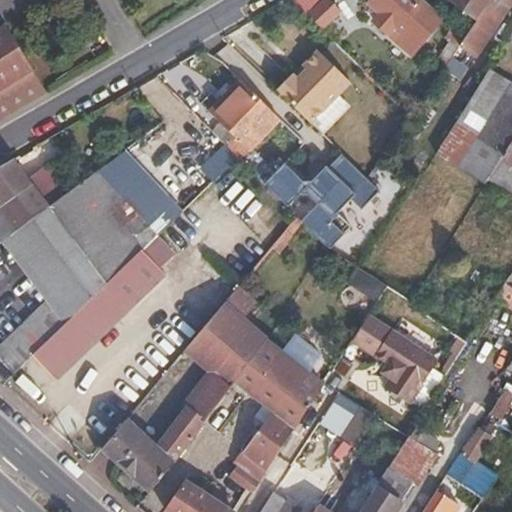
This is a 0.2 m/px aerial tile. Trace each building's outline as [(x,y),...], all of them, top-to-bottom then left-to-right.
[(338,13),(324,0),(306,20),(320,33),(338,13)] [(439,21),(415,0),(369,0),(366,3),(378,14),(371,23),(409,56),(439,21)] [(474,21),(487,0),(447,0),(446,2),(462,13),(474,21)] [(487,0),(474,21),(459,43),(475,53),(511,0),(487,0)] [(459,43),(474,21),(462,13),(445,37),(450,41),(457,45),(459,43)] [(0,118),(49,90),(12,26),(0,32),(0,118)] [(457,45),(450,41),(438,60),(444,65),(457,45)] [(352,84),(321,52),(306,64),(310,70),(299,80),(294,76),(292,73),(275,90),(288,102),(310,125),(340,96),(352,84)] [(310,70),(306,64),(294,76),(299,80),(310,70)] [(446,134),(442,140),(492,170),(511,137),(511,90),(484,73),(475,87),(446,134)] [(262,102),(238,80),(208,112),(231,134),(262,102)] [(511,137),(492,170),(487,178),(511,189),(511,137)] [(492,170),(442,140),(434,154),(483,184),(487,178),(492,170)] [(285,158),(267,178),(291,202),(302,189),(309,188),(318,197),(303,215),(332,244),(351,225),(339,211),(352,197),(363,207),(381,189),(342,152),(332,163),(328,160),(306,179),(285,158)] [(0,202),(27,184),(23,178),(9,158),(0,163),(0,202)] [(69,188),(48,160),(43,164),(64,192),(69,188)] [(27,184),(43,207),(64,192),(43,164),(23,178),(27,184)] [(0,245),(45,301),(63,323),(102,285),(139,249),(153,235),(92,171),(69,188),(64,192),(43,207),(27,184),(0,202),(0,245)] [(170,251),(154,234),(153,235),(139,249),(156,266),(170,251)] [(365,259),(346,246),(339,256),(356,268),(359,269),(365,259)] [(139,249),(102,285),(126,310),(163,274),(156,266),(139,249)] [(126,310),(102,285),(63,323),(30,356),(54,380),(126,310)] [(203,417),(204,418),(234,378),(250,356),(264,337),(242,319),(255,302),(235,286),(182,350),(211,373),(193,396),(189,393),(180,405),(184,409),(171,426),(167,423),(151,443),(125,419),(100,448),(150,491),(179,454),(203,417)] [(511,292),(502,287),(495,297),(511,307),(511,292)] [(30,356),(63,323),(45,301),(0,343),(0,363),(11,374),(30,356)] [(387,391),(415,347),(366,316),(351,339),(349,342),(385,364),(381,373),(389,378),(383,388),(387,391)] [(322,385),(264,337),(250,356),(234,378),(272,409),(234,461),(239,464),(230,476),(251,492),(322,385)] [(415,347),(387,391),(409,404),(436,361),(415,347)] [(437,439),(414,424),(408,434),(430,450),(437,439)] [(490,438),(473,428),(458,453),(475,463),(490,438)] [(430,450),(408,434),(406,437),(388,465),(411,480),(430,450)] [(381,475),(404,491),(411,480),(388,465),(381,475)] [(381,475),(358,511),(390,511),(404,491),(381,475)] [(464,487),(443,475),(434,490),(454,502),(464,487)] [(206,497),(184,482),(164,511),(229,511),(226,510),(206,497)] [(206,497),(226,510),(232,501),(211,487),(206,497)] [(299,511),(300,511),(284,501),(277,511),(299,511)]
